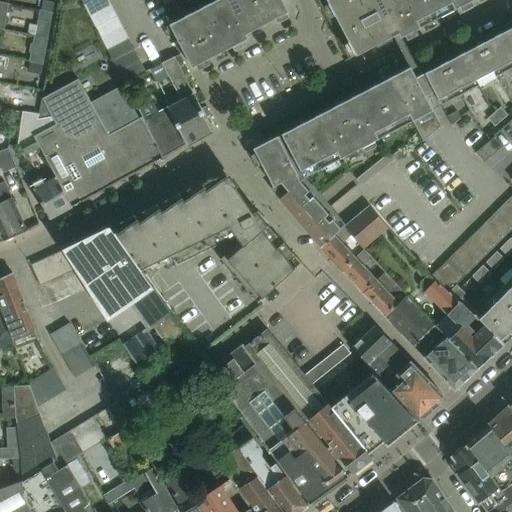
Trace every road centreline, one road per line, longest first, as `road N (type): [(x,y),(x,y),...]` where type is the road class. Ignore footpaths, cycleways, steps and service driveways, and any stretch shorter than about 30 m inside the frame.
road 1 (residential): [(0,257),(227,151)]
road 2 (residential): [(320,260),(301,248),(227,151)]
road 3 (residential): [(227,151),(345,88)]
road 4 (residential): [(511,2),(404,57)]
